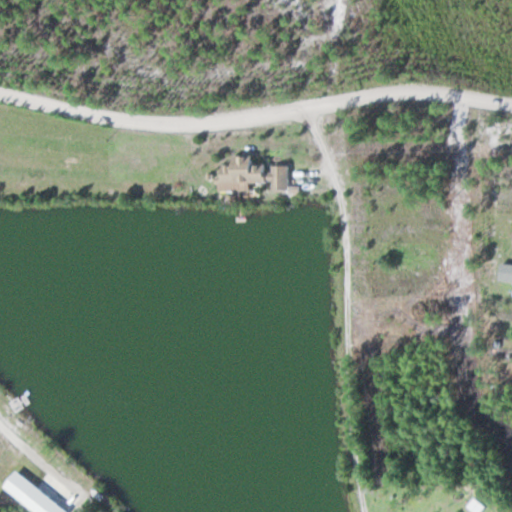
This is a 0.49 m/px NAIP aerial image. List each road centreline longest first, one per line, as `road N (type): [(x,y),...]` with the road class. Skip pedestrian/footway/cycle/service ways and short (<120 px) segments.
road 1 (track): [(0,404),(94,485),(113,511),(365,508),(343,210),(305,106)]
road 2 (track): [(0,92),(178,122),(401,90),(511,103)]
